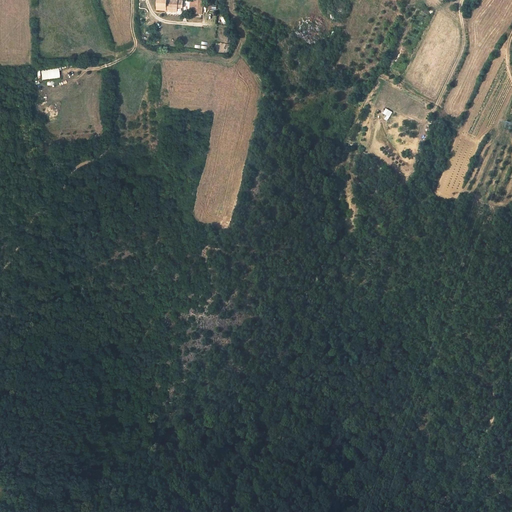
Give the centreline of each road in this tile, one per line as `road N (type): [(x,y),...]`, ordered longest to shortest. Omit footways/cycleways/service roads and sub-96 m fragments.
road 1 (track): [(132,0),(135,46),(110,65),(105,154),(82,161),(35,215),(0,273)]
road 2 (track): [(511,347),(495,385),(480,467),(511,505)]
